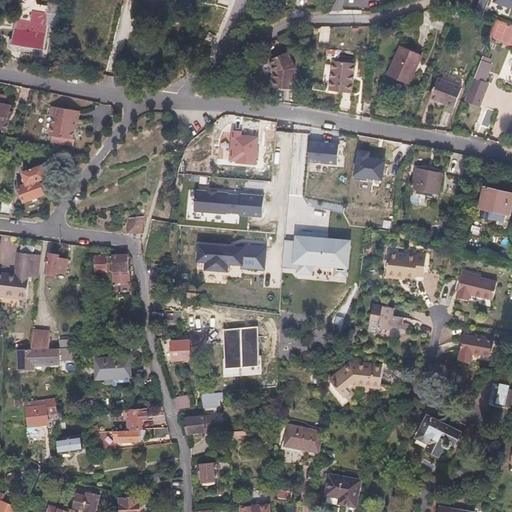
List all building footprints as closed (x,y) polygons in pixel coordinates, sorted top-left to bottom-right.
[(489,0),(476,0),(472,11),(483,16),(489,0)] [(511,0),(491,0),(491,3),(511,10),(511,0)] [(22,2),(21,9),(33,11),(31,23),(51,26),(54,7),(22,2)] [(33,11),(21,9),(16,42),(47,47),(51,26),(31,23),(33,11)] [(387,71),(408,81),(419,56),(398,46),(387,71)] [(269,57),(274,70),(271,85),(292,88),(295,67),(288,50),(269,57)] [(329,56),(326,85),(348,88),(352,58),(329,56)] [(483,56),(475,78),(484,81),(492,60),(483,56)] [(408,81),(387,71),(385,76),(406,85),(408,81)] [(437,75),(429,95),(454,105),(462,85),(437,75)] [(484,81),(475,78),(466,101),(481,107),(489,83),(484,81)] [(5,105),(0,103),(0,130),(7,132),(9,123),(7,123),(10,106),(5,105)] [(78,122),(80,112),(53,107),(51,117),(53,117),(50,136),(52,136),(51,143),(73,147),(74,141),(72,141),(76,121),(78,122)] [(480,125),(489,129),(495,111),(486,108),(480,125)] [(243,131),(230,132),(230,162),(258,164),(259,138),(243,136),(243,131)] [(185,146),(189,143),(183,135),(176,140),(182,148),(185,146)] [(340,143),(311,141),(309,161),(338,163),(340,143)] [(377,155),(358,154),(356,177),(384,181),(386,162),(376,161),(377,155)] [(42,165),(23,172),(25,178),(17,181),(20,187),(16,189),(19,196),(22,195),(24,202),(45,194),(40,180),(47,178),(42,165)] [(177,169),(175,186),(188,188),(190,179),(187,178),(188,170),(177,169)] [(411,189),(438,194),(442,174),(415,169),(411,189)] [(135,184),(128,231),(141,233),(148,185),(135,184)] [(193,184),(193,189),(191,211),(263,218),(265,196),(258,195),(259,189),(234,187),(233,191),(220,191),(221,186),(193,184)] [(482,206),(486,190),(483,189),(476,219),(486,222),(487,219),(503,223),(507,212),(482,206)] [(486,190),(482,206),(507,212),(511,196),(486,190)] [(0,213),(12,215),(14,201),(2,199),(0,213)] [(295,241),(285,240),(282,268),(314,270),(314,266),(349,269),(352,240),(295,235),(295,241)] [(238,239),(198,238),(199,263),(204,264),(203,271),(231,272),(231,266),(239,267),(240,270),(266,271),(264,245),(238,244),(238,239)] [(110,249),(110,255),(112,255),(113,278),(129,277),(128,255),(121,255),(121,250),(110,249)] [(47,273),(56,274),(57,271),(65,272),(67,259),(58,258),(59,254),(50,253),(47,273)] [(33,279),(35,255),(18,254),(15,277),(0,275),(0,297),(26,301),(29,278),(33,279)] [(33,279),(39,279),(41,256),(35,255),(33,279)] [(103,279),(111,280),(110,264),(107,264),(107,255),(95,255),(95,272),(103,272),(103,279)] [(385,279),(397,281),(397,278),(405,279),(414,280),(414,278),(422,279),(423,275),(424,262),(425,258),(417,257),(417,259),(389,255),(385,279)] [(473,278),(474,276),(462,272),(455,296),(467,299),(468,295),(490,302),(496,285),(480,280),(473,278)] [(386,331),(392,327),(393,324),(403,327),(404,324),(405,318),(394,316),(396,309),(389,307),(389,304),(384,304),(384,306),(373,304),(367,332),(378,334),(379,329),(386,331)] [(257,328),(223,329),(225,368),(260,367),(257,328)] [(472,352),(491,356),(494,340),(463,333),(459,357),(470,359),(472,352)] [(205,334),(180,336),(181,341),(182,359),(191,359),(190,347),(206,346),(205,334)] [(31,349),(50,349),(51,337),(33,335),(31,349)] [(173,360),(182,359),(181,341),(171,342),(173,360)] [(61,349),(50,349),(31,349),(20,350),(20,370),(34,369),(34,364),(62,363),(61,349)] [(94,385),(131,383),(130,358),(97,360),(98,378),(94,378),(94,385)] [(352,363),(340,373),(331,381),(337,389),(343,396),(358,384),(381,385),(383,365),(352,363)] [(500,382),(509,385),(511,375),(502,374),(500,382)] [(496,402),(506,404),(509,387),(509,385),(500,382),(500,385),(496,402)] [(496,406),(496,402),(500,385),(493,383),(489,404),(496,406)] [(192,406),(189,394),(175,398),(179,410),(192,406)] [(219,406),(218,394),(211,395),(201,396),(203,408),(219,406)] [(24,405),(24,402),(24,397),(15,398),(16,406),(24,405)] [(49,414),(57,412),(55,398),(47,399),(49,414)] [(50,423),(49,414),(47,399),(24,402),(28,426),(50,423)] [(504,412),(505,406),(506,404),(496,402),(496,406),(492,422),(502,424),(504,412)] [(148,418),(147,407),(131,408),(131,417),(128,417),(128,429),(143,429),(143,419),(148,418)] [(188,433),(190,433),(215,430),(213,416),(186,418),(188,433)] [(428,416),(417,439),(428,444),(425,449),(439,456),(444,447),(446,448),(450,447),(453,442),(457,444),(462,433),(428,416)] [(292,434),(292,427),(289,426),(285,446),(318,452),(322,433),(309,430),(308,435),(292,434)] [(115,441),(116,441),(141,440),(141,430),(114,431),(115,441)] [(99,442),(107,442),(105,431),(95,431),(99,442)] [(59,441),(60,449),(82,446),(81,438),(59,441)] [(117,448),(116,441),(115,441),(107,442),(99,442),(102,450),(117,448)] [(199,465),(200,483),(216,481),(215,464),(199,465)] [(156,482),(161,481),(159,473),(145,476),(147,484),(156,482)] [(330,476),(326,495),(341,497),(339,503),(355,507),(360,482),(330,476)] [(161,481),(156,482),(159,498),(174,495),(172,478),(161,481)] [(96,511),(101,498),(89,494),(90,492),(79,489),(74,508),(76,508),(75,511),(66,508),(66,511),(50,506),(48,511),(96,511)] [(1,500),(4,493),(0,491),(0,511),(14,511),(17,507),(1,500)] [(140,511),(140,507),(139,496),(121,497),(121,511),(140,511)] [(251,507),(250,502),(243,503),(243,508),(240,508),(240,511),(269,511),(269,505),(251,507)]
